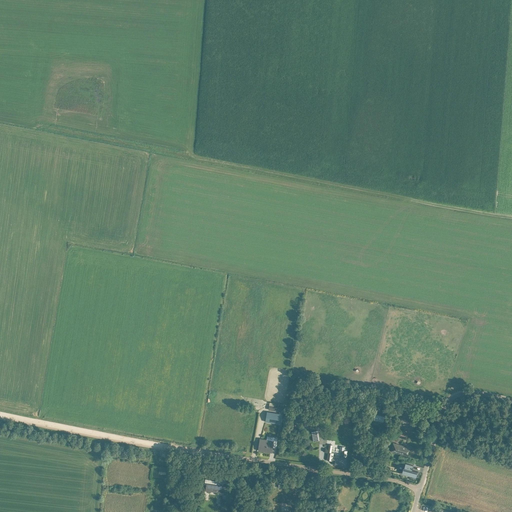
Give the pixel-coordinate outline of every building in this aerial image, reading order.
[(383,406),(384,399),(377,397),(375,405),(383,406)] [(267,412),(266,422),(281,424),(283,414),(267,412)] [(408,433),(404,432),(401,431),(399,437),(406,440),(408,433)] [(260,439),(259,450),(272,452),(274,441),(267,440),(260,439)] [(404,446),(394,443),(392,451),(408,455),(410,448),(404,446)] [(332,452),(332,446),(333,445),(329,444),(327,460),(335,461),(334,465),(345,467),(347,451),(344,450),(345,447),(340,446),(340,450),(342,450),(341,457),(333,456),(334,453),(332,452)] [(404,467),(402,474),(416,477),(418,471),(412,470),(412,469),(413,469),(413,468),(412,468),(413,465),(406,463),(404,468),(404,467)] [(224,492),(226,479),(220,479),(219,481),(205,479),(205,484),(206,485),(206,490),(224,493),(224,494),(221,494),(220,501),(231,503),(232,495),(227,495),(228,492),(224,492)]
